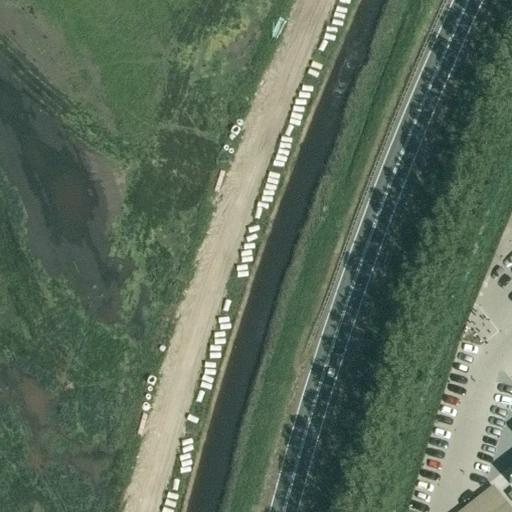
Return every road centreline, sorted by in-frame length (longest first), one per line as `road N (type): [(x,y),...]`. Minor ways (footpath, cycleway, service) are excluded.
road 1 (trunk): [(285,511),(364,256),(469,0)]
road 2 (unclassified): [(145,511),(252,161),(316,0)]
